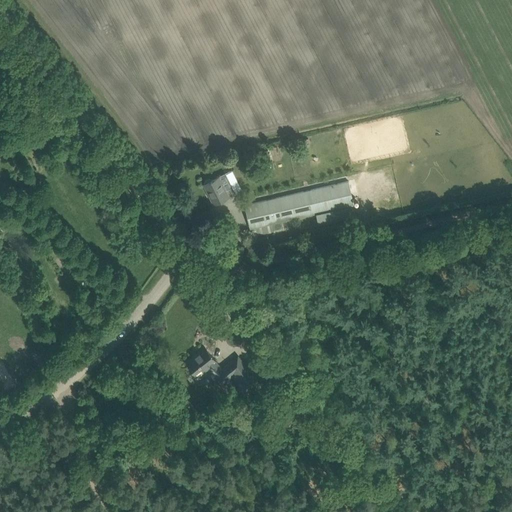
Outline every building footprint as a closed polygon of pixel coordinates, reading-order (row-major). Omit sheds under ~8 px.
[(272,163),(269,152),(259,154),(261,165),(272,163)] [(226,175),(220,177),(219,176),(213,179),(204,184),(208,192),(209,191),(215,203),(224,198),(229,196),(228,194),(234,192),(226,175)] [(354,204),(351,189),(349,181),(246,204),(251,228),(354,204)] [(209,365),(215,373),(222,369),(215,361),(216,361),(205,347),(187,361),(197,375),(209,365)] [(222,369),(215,373),(222,382),(231,375),(245,391),(257,381),(238,356),(222,369)] [(291,395),(308,417),(319,409),(302,387),(291,395)]
